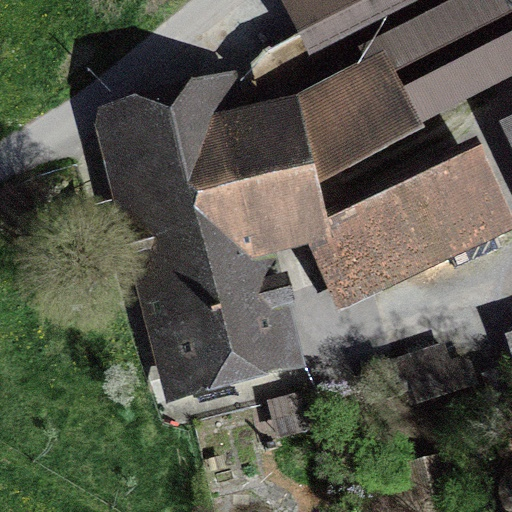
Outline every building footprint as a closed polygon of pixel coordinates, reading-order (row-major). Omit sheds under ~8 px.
[(375,0),(333,21),(354,62),(476,0),(375,0)] [(185,380),(279,356),(253,255),(247,257),(243,241),(311,224),(314,224),(306,182),(409,129),(379,71),(292,116),(292,124),(217,143),(212,122),(241,114),(234,88),(122,118),(165,278),(159,279),(185,380)] [(314,224),(311,224),(343,292),(496,220),(467,156),(315,227),(314,224)] [(79,242),(90,276),(109,270),(98,236),(79,242)] [(494,352),(417,376),(423,396),(500,372),(494,352)] [(437,463),(410,469),(417,495),(443,489),(437,463)]
